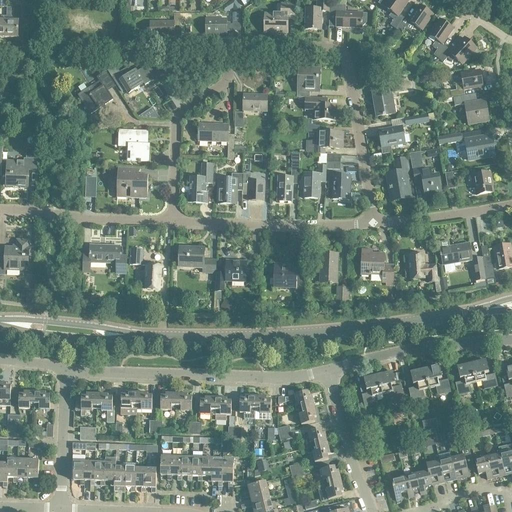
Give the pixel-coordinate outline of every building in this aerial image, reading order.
[(234,0),(222,8),(226,13),(233,9),(235,12),(240,9),(234,0)] [(306,9),(305,30),(322,31),(322,27),(322,12),(329,12),(329,11),(330,5),(329,0),(317,0),(318,2),(318,3),(318,7),(317,10),(306,9)] [(381,0),(379,4),(392,13),(389,17),(394,20),(390,26),(396,30),(404,18),(399,14),(408,0),(381,0)] [(264,15),(264,32),(279,33),(279,35),(287,35),(287,21),(294,21),(295,6),(281,5),(281,15),(264,15)] [(329,11),(329,12),(330,12),(330,15),(337,15),(336,27),(336,28),(362,29),(362,28),(367,23),(362,19),(362,14),(362,13),(346,13),(346,6),(337,5),(337,6),(332,6),(330,5),(329,11)] [(404,18),(396,30),(402,34),(406,29),(411,32),(415,26),(422,30),(432,15),(420,6),(410,22),(404,18)] [(173,23),(149,23),(149,43),(162,43),(162,39),(173,39),(173,28),(180,28),(180,15),(173,15),(173,23)] [(206,21),(206,37),(226,37),(226,32),(232,32),(232,31),(241,31),(241,16),(232,16),(232,26),(226,26),(226,21),(206,21)] [(11,18),(6,17),(5,39),(17,39),(18,36),(23,36),(23,23),(11,22),(11,18)] [(443,54),(447,49),(441,45),(452,30),(440,21),(429,36),(436,41),(431,48),(436,51),(433,56),(437,60),(443,54)] [(437,60),(442,64),(446,59),(451,63),(455,60),(461,65),(475,50),(464,40),(452,53),(447,49),(443,54),(437,60)] [(100,82),(92,87),(96,92),(104,87),(103,86),(112,80),(104,67),(101,63),(94,64),(101,75),(98,77),(100,82)] [(114,64),(107,69),(113,78),(112,79),(120,90),(123,88),(125,91),(128,95),(144,85),(145,87),(154,81),(154,80),(161,76),(154,64),(137,74),(136,72),(133,73),(130,67),(121,73),(120,74),(114,64)] [(299,98),(305,98),(309,98),(310,92),(311,92),(320,93),(321,71),(298,70),(297,92),(297,98),(299,98)] [(450,99),(464,97),(463,91),(482,87),(479,73),(460,76),(462,84),(454,85),(455,91),(443,93),(445,100),(450,99)] [(386,92),(378,93),(372,94),(376,118),(394,115),(391,99),(394,98),(399,97),(399,95),(399,93),(411,91),(409,77),(394,76),(395,84),(385,86),(386,92)] [(95,93),(92,88),(78,97),(88,111),(96,106),(99,110),(112,101),(107,93),(103,88),(95,93)] [(477,95),(464,97),(450,99),(445,100),(445,103),(446,102),(446,104),(453,103),(454,107),(464,106),(467,126),(488,122),(484,102),(478,103),(477,95)] [(243,96),(243,112),(266,113),(267,97),(243,96)] [(322,100),(310,99),(304,99),(304,110),(314,111),(313,121),(335,122),(335,107),(322,107),(322,100)] [(235,113),(235,128),(243,128),(244,113),(235,113)] [(428,114),(405,119),(406,128),(429,124),(428,114)] [(199,125),(199,142),(228,143),(229,136),(229,126),(199,125)] [(401,128),(378,132),(382,155),(390,153),(389,147),(404,145),(401,128)] [(119,132),(119,147),(127,147),(127,163),(148,163),(148,146),(146,146),(147,133),(119,132)] [(342,149),(343,134),(318,133),(318,142),(307,142),(307,154),(312,154),(325,155),(325,149),(342,149)] [(462,134),(439,138),(441,146),(464,142),(462,134)] [(490,137),(464,141),(468,162),(494,157),(490,137)] [(7,163),(6,187),(27,188),(28,172),(37,172),(37,161),(38,150),(26,150),(26,164),(7,163)] [(422,153),(411,155),(415,182),(422,181),(425,197),(441,194),(438,177),(437,177),(436,174),(433,175),(432,167),(424,169),(422,153)] [(396,174),(386,175),(387,184),(389,184),(393,202),(410,199),(406,174),(409,173),(407,160),(394,162),(396,174)] [(277,178),(276,203),(291,203),(292,186),(298,186),(298,172),(299,161),(293,161),(292,171),(292,178),(277,178)] [(190,180),(189,203),(205,204),(206,185),(212,185),(213,165),(202,165),(202,180),(190,180)] [(319,166),(319,176),(305,175),(304,199),(319,200),(320,182),(325,182),(326,167),(320,166),(319,166)] [(117,180),(117,195),(130,195),(130,199),(146,200),(147,177),(138,176),(138,170),(121,170),(121,180),(117,180)] [(451,173),(445,175),(448,189),(456,188),(453,173),(451,173)] [(489,173),(472,176),(476,197),(494,194),(491,180),(490,180),(489,173)] [(242,176),(231,175),(231,180),(218,179),(217,206),(236,207),(236,191),(242,192),(242,189),(242,176)] [(242,176),(242,189),(242,186),(248,186),(247,202),(263,202),(264,183),(250,183),(250,175),(242,175),(242,176)] [(333,177),(332,200),(349,201),(350,177),(333,177)] [(0,260),(0,276),(5,277),(5,271),(27,272),(29,242),(16,242),(16,250),(5,249),(5,261),(0,260)] [(442,249),(439,249),(442,267),(471,262),(468,244),(451,247),(450,242),(441,244),(442,249)] [(83,256),(83,274),(90,275),(91,264),(116,264),(116,275),(125,275),(126,257),(121,257),(122,248),(90,246),(89,257),(83,256)] [(511,254),(511,247),(492,250),(496,270),(511,267),(511,254)] [(131,249),(130,265),(141,266),(143,250),(131,249)] [(179,250),(179,268),(203,269),(203,273),(215,274),(215,262),(203,262),(203,251),(179,250)] [(393,284),(393,275),(394,266),(384,266),(384,256),(371,256),(372,251),(362,251),(362,255),(362,274),(383,275),(383,283),(386,283),(386,287),(395,287),(395,285),(395,283),(393,284)] [(320,255),(319,284),(337,285),(337,255),(320,255)] [(423,256),(408,257),(410,281),(427,279),(428,284),(437,283),(437,272),(436,267),(424,268),(423,256)] [(489,257),(483,258),(482,258),(483,265),(486,279),(494,278),(491,257),(489,257)] [(484,278),(482,263),(481,259),(471,261),(472,268),(475,282),(485,280),(484,278)] [(217,292),(222,292),(222,282),(246,282),(246,263),(227,262),(226,274),(216,274),(216,292),(217,292)] [(296,295),(304,295),(305,275),(297,275),(297,265),(275,264),(274,288),(296,289),(296,292),(296,295)] [(146,267),(145,278),(144,290),(159,291),(161,268),(146,267)] [(61,296),(77,296),(77,278),(62,278),(61,296)] [(336,288),(336,306),(349,307),(350,289),(336,288)] [(227,298),(222,307),(229,311),(234,302),(227,298)] [(486,361),(471,365),(475,380),(476,384),(482,382),(484,390),(498,387),(495,375),(489,376),(486,361)] [(475,380),(471,365),(457,368),(461,383),(455,384),(458,396),(471,393),(470,385),(476,384),(475,380)] [(439,367),(424,370),(429,390),(435,388),(437,396),(451,393),(448,381),(443,382),(439,367)] [(429,390),(424,370),(410,374),(414,389),(408,390),(411,402),(424,399),(423,392),(429,390)] [(392,373),(378,377),(382,396),(388,394),(390,402),(404,399),(401,388),(396,389),(392,373)] [(382,396),(378,377),(363,380),(366,389),(360,391),(365,408),(378,405),(376,397),(382,396)] [(0,384),(0,407),(10,407),(10,387),(6,387),(6,384),(0,384)] [(34,406),(35,393),(24,393),(24,396),(19,396),(19,409),(30,409),(30,406),(34,406)] [(35,393),(34,406),(39,406),(39,410),(50,410),(50,397),(46,397),(46,394),(35,393)] [(302,410),(314,407),(311,397),(308,398),(307,393),(288,397),(279,397),(279,399),(279,405),(289,403),(295,401),(296,407),(298,407),(299,411),(302,410)] [(136,409),(136,394),(125,394),(125,397),(120,397),(120,410),(121,410),(121,416),(135,416),(136,409)] [(136,394),(136,409),(140,410),(140,411),(151,411),(152,398),(147,398),(147,395),(136,394)] [(177,396),(176,396),(175,412),(191,413),(192,399),(187,399),(187,396),(183,396),(183,394),(177,394),(177,396)] [(96,408),(97,395),(86,395),(86,398),(81,398),(80,418),(85,418),(86,412),(92,412),(92,408),(96,408)] [(97,395),(96,408),(101,408),(101,413),(106,413),(106,424),(113,424),(114,412),(112,412),(112,399),(108,399),(108,396),(97,395)] [(175,412),(176,396),(165,395),(165,398),(160,398),(160,412),(171,412),(171,410),(175,411),(175,412)] [(215,415),(215,399),(215,398),(209,397),(209,399),(205,399),(205,402),(200,402),(200,415),(210,416),(210,414),(215,415)] [(215,399),(215,415),(220,415),(220,416),(231,417),(231,403),(227,403),(227,400),(223,400),(223,398),(216,398),(216,399),(215,399)] [(255,410),(255,398),(244,398),(244,401),(239,401),(239,414),(244,415),(244,419),(254,420),(255,412),(250,412),(250,410),(255,410)] [(255,398),(255,410),(259,411),(259,415),(270,415),(271,402),(266,401),(266,398),(255,398)] [(314,407),(302,410),(303,415),(298,416),(301,427),(315,424),(313,419),(316,418),(314,407)] [(375,425),(363,428),(365,435),(377,432),(375,425)] [(494,429),(495,434),(509,431),(508,425),(494,428),(494,429)] [(279,437),(291,434),(289,428),(278,430),(279,437)] [(315,448),(327,445),(325,434),(322,435),(321,431),(307,434),(310,444),(314,443),(315,448)] [(483,438),(481,432),(468,435),(471,446),(479,445),(477,439),(483,438)] [(291,434),(279,437),(281,443),(293,440),(291,434)] [(327,445),(315,448),(307,450),(308,454),(312,453),(314,464),(328,461),(327,456),(330,456),(327,445)] [(462,450),(463,456),(467,472),(473,470),(471,462),(472,462),(468,449),(462,450)] [(264,450),(254,450),(254,459),(264,459),(264,450)] [(192,482),(192,477),(192,463),(192,458),(188,458),(188,452),(182,452),(182,458),(181,477),(182,477),(188,477),(188,482),(192,482)] [(511,452),(499,455),(503,470),(509,468),(511,475),(511,474),(511,452)] [(487,458),(491,472),(491,473),(493,480),(499,478),(505,476),(503,470),(499,455),(487,458)] [(393,456),(380,459),(381,465),(395,462),(393,456)] [(463,456),(451,459),(454,474),(455,474),(461,472),(463,479),(469,478),(467,472),(463,456)] [(172,458),(161,457),(161,476),(168,476),(168,481),(172,481),(172,476),(171,476),(172,458)] [(105,458),(105,464),(104,482),(111,483),(110,488),(114,488),(114,478),(115,469),(115,464),(116,459),(105,458)] [(181,477),(182,458),(172,458),(171,476),(172,476),(178,476),(178,481),(182,482),(182,477),(181,477)] [(192,477),(193,477),(198,477),(198,482),(202,482),(202,477),(203,459),(192,458),(192,463),(192,477)] [(223,458),(223,464),(222,476),(222,483),(228,483),(228,488),(232,488),(233,474),(234,465),(234,458),(223,458)] [(491,472),(487,458),(474,461),(478,476),(485,474),(487,481),(493,480),(491,473),(491,472)] [(208,483),(212,483),(212,479),(212,464),(213,464),(213,459),(203,459),(202,477),(208,478),(208,483)] [(451,459),(439,462),(442,477),(443,481),(446,480),(447,483),(456,481),(455,474),(454,474),(451,459)] [(7,463),(7,465),(7,479),(13,480),(13,484),(17,485),(17,482),(17,480),(17,467),(18,461),(7,460),(7,463)] [(28,461),(18,461),(17,467),(17,480),(24,480),(23,485),(28,485),(28,482),(28,480),(27,480),(28,461)] [(39,462),(28,461),(27,480),(28,480),(28,482),(28,480),(33,480),(33,485),(38,485),(39,462)] [(255,473),(254,479),(260,477),(259,474),(267,472),(265,462),(257,464),(259,472),(255,473)] [(442,477),(439,462),(426,465),(425,465),(427,472),(428,472),(430,480),(437,478),(438,485),(444,484),(443,481),(442,477)] [(84,482),(84,463),(74,463),(73,481),(80,481),(80,487),(84,487),(84,482)] [(95,463),(84,463),(84,482),(90,482),(90,487),(94,487),(94,482),(95,463)] [(105,464),(95,463),(94,482),(101,482),(100,487),(104,487),(104,482),(105,464)] [(114,478),(114,488),(114,492),(125,492),(125,488),(124,488),(125,470),(125,464),(115,464),(115,469),(114,478)] [(214,464),(213,464),(212,464),(212,479),(212,483),(218,483),(218,487),(219,487),(222,487),(222,483),(222,476),(223,464),(214,464)] [(291,474),(303,471),(302,465),(289,468),(291,474)] [(328,486),(340,483),(338,472),(335,473),(334,468),(320,471),(323,482),(327,481),(328,486)] [(135,470),(125,470),(124,488),(125,488),(131,488),(131,493),(135,493),(135,489),(134,489),(135,470)] [(145,470),(135,470),(134,489),(135,489),(141,489),(141,494),(145,494),(145,489),(144,489),(145,470)] [(157,471),(145,470),(144,489),(145,489),(151,489),(151,494),(155,494),(155,489),(156,489),(157,471)] [(303,471),(291,474),(293,481),(304,478),(303,471)] [(427,472),(415,475),(419,489),(418,490),(420,497),(426,495),(424,488),(432,487),(430,480),(428,472),(427,472)] [(419,489),(415,475),(403,478),(407,492),(406,493),(408,500),(414,498),(412,491),(418,490),(419,489)] [(407,492),(403,478),(391,481),(396,503),(402,501),(400,494),(406,493),(407,492)] [(286,490),(292,488),(290,480),(284,482),(286,490)] [(250,494),(245,495),(246,499),(251,498),(250,497),(265,494),(268,493),(266,483),(254,486),(248,487),(250,494)] [(340,483),(328,486),(330,490),(325,491),(328,502),(341,498),(340,494),(343,493),(340,483)] [(295,498),(292,488),(286,490),(289,500),(295,498)] [(252,503),(247,505),(248,508),(248,509),(253,508),(253,507),(271,503),(268,493),(265,494),(250,497),(251,498),(252,503)] [(317,501),(305,504),(306,511),(318,508),(317,501)] [(253,511),(272,511),(271,503),(253,507),(253,508),(253,511)]
